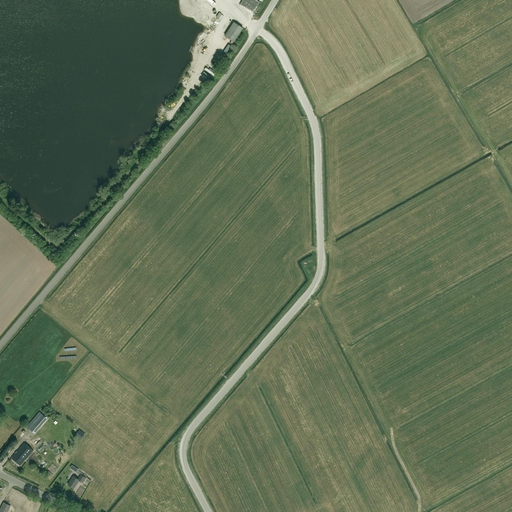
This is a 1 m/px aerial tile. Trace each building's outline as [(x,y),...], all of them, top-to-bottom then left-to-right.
[(242,0),(240,4),(253,12),(260,2),(256,0),(242,0)] [(234,42),(243,28),(234,22),(225,36),(234,42)] [(30,429),(26,432),(33,439),(37,436),(30,429)] [(46,430),(41,437),(51,443),(56,437),(46,430)] [(20,466),(33,450),(24,443),(11,458),(20,466)] [(46,471),(58,454),(41,443),(29,460),(46,471)] [(74,489),(79,481),(83,483),(86,478),(81,475),(78,479),(74,476),(68,484),(74,489)] [(0,511),(7,511),(10,506),(3,502),(0,508),(0,511)]
